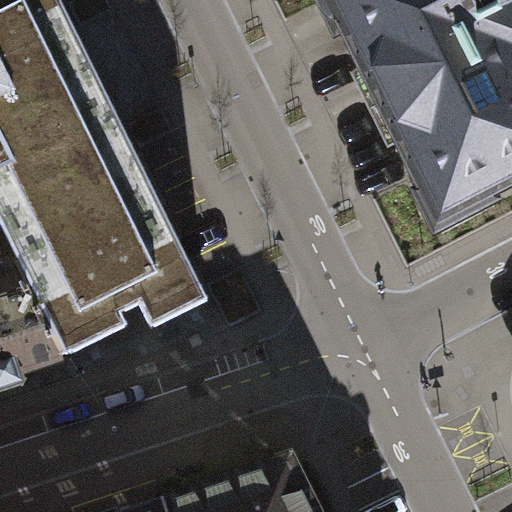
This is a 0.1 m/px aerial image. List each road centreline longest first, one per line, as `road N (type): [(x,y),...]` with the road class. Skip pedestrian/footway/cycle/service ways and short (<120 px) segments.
road 1 (residential): [(365,348),(192,0)]
road 2 (residential): [(0,466),(365,348)]
road 3 (residential): [(446,511),(365,348)]
road 4 (residential): [(365,348),(511,275)]
